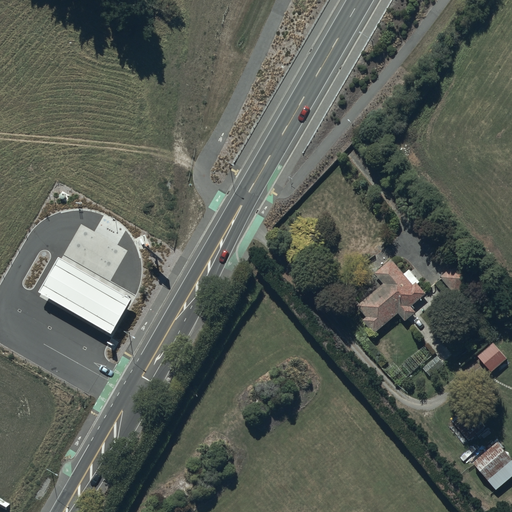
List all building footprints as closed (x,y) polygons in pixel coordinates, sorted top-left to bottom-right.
[(225,0),(223,4),(226,6),(224,9),(260,28),(269,12),(270,13),(274,5),(273,4),(274,0),(225,0)] [(61,186),(57,184),(47,201),(51,204),(51,205),(84,224),(93,207),(59,188),(61,186)] [(109,235),(91,225),(72,257),(122,286),(134,264),(130,262),(136,252),(123,245),(118,254),(103,246),(109,235)] [(392,261),(374,276),(383,286),(357,308),(366,319),(362,323),(374,336),(398,316),(405,324),(415,315),(410,309),(426,296),(417,286),(420,284),(409,271),(404,275),(392,261)] [(459,263),(440,279),(455,297),(474,281),(459,263)] [(21,298),(1,286),(0,287),(0,305),(11,312),(18,301),(18,302),(21,298)] [(75,316),(51,303),(50,306),(48,305),(46,309),(47,310),(43,317),(48,320),(42,330),(77,350),(91,325),(80,319),(81,317),(76,314),(75,316)] [(0,332),(26,351),(35,339),(21,329),(20,331),(0,316),(0,332)] [(444,366),(437,357),(423,369),(430,377),(444,366)] [(467,408),(451,421),(469,442),(485,428),(467,408)] [(511,462),(498,445),(473,466),(496,493),(511,478),(511,462)]
